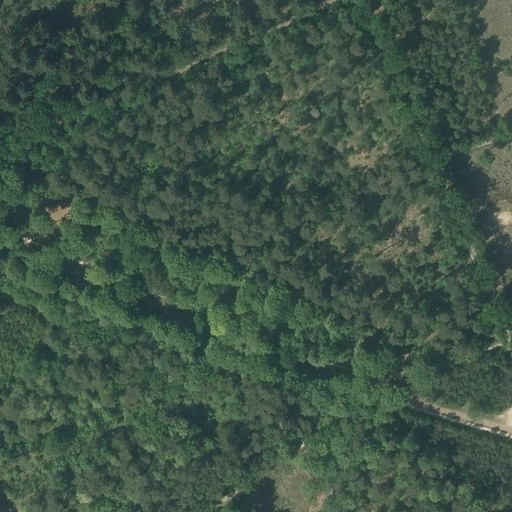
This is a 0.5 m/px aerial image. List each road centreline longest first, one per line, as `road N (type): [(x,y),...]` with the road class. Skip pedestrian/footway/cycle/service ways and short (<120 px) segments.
road 1 (unknown): [(432,164),(235,258),(0,149)]
road 2 (track): [(367,0),(511,337)]
road 3 (track): [(0,239),(337,377)]
road 4 (unknown): [(511,342),(485,334),(440,348),(235,258)]
road 5 (track): [(392,392),(208,511)]
road 6 (track): [(337,377),(511,429)]
